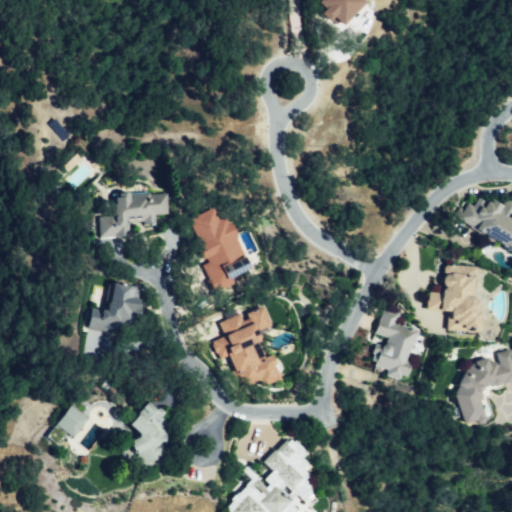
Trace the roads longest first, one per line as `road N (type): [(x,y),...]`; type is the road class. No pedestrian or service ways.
road 1 (residential): [(484,172),(435,191),(398,233),(349,315),(330,366),(328,415),(355,509)]
road 2 (residential): [(328,415),(249,413),(220,396),(175,347),(156,245)]
road 3 (residential): [(377,267),(320,235),(280,180),(279,117)]
road 4 (residential): [(271,76),(279,117),(303,97),(306,77),(293,61),(271,76)]
road 5 (residential): [(186,438),(196,466),(218,458),(215,427),(201,422),(186,438)]
